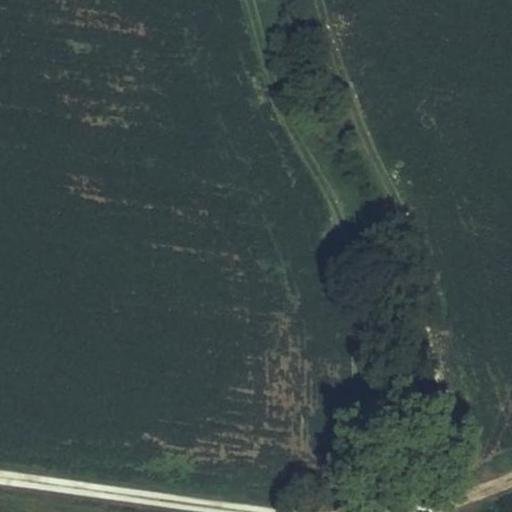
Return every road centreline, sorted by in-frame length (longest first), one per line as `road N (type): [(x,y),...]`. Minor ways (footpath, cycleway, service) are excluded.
road 1 (unclassified): [(270,511),(0,472)]
road 2 (unclassified): [(511,478),(451,502),(382,511)]
